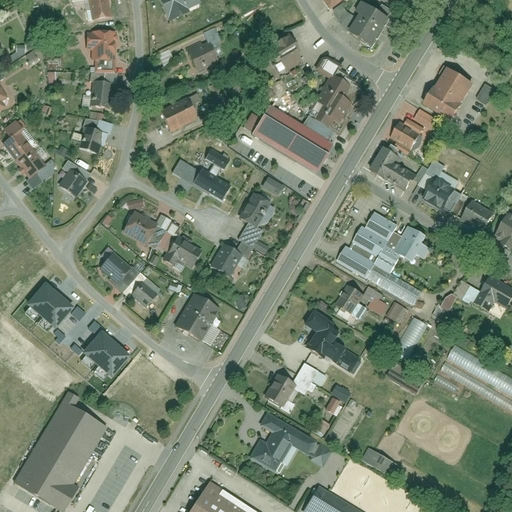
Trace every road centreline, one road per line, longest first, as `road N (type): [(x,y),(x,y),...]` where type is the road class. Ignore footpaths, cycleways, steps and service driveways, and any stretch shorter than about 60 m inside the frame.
road 1 (residential): [(134,0),(133,105),(122,176),(63,252)]
road 2 (secondary): [(218,382),(342,169)]
road 3 (residential): [(63,252),(69,268),(128,325),(218,382)]
road 4 (residential): [(342,169),(511,274)]
road 5 (secondary): [(141,511),(218,382)]
road 6 (residential): [(301,0),(333,44),(398,83)]
